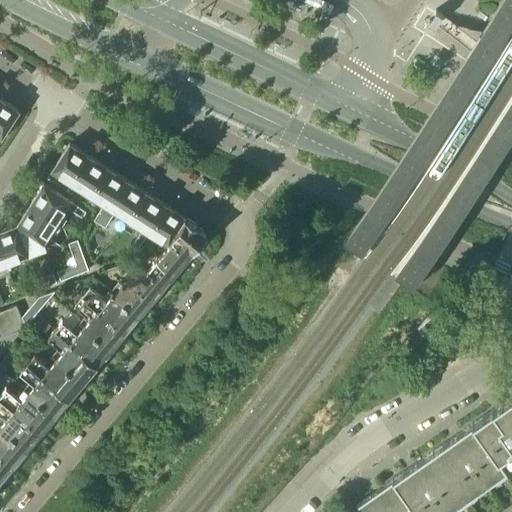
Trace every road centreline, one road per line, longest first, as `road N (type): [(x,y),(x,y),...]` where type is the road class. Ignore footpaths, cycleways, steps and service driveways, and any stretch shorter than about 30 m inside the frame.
road 1 (residential): [(20,511),(231,262),(237,237),(227,213),(57,100)]
road 2 (tertiary): [(10,0),(511,225)]
road 3 (tertiary): [(511,197),(109,0)]
road 4 (residential): [(511,346),(366,441),(293,511)]
